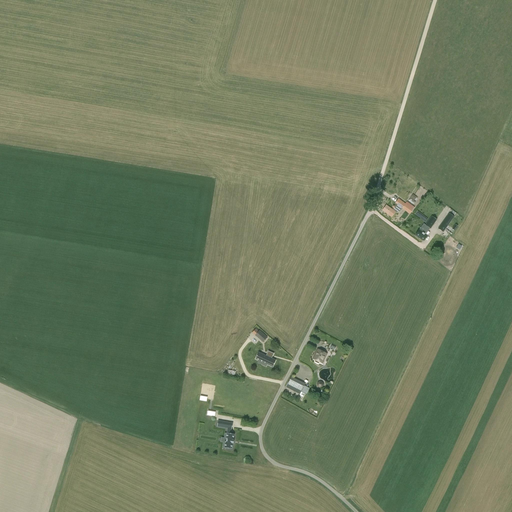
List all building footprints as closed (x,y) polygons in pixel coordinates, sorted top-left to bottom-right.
[(393,208),(392,209),(386,205),(382,210),(391,217),(395,212),(397,212),(398,212),(400,211),(402,208),(410,214),(414,207),(407,202),(405,203),(398,199),(395,203),(396,204),(394,206),(393,205),(392,207),(393,208)] [(416,215),(427,223),(429,220),(418,211),(416,215)] [(442,232),(445,228),(453,217),(448,213),(440,225),(438,229),(442,232)] [(427,236),(425,234),(430,228),(424,224),(416,235),(424,241),(427,236)] [(259,331),(255,335),(262,342),(266,338),(263,335),(259,331)] [(313,359),(315,360),(315,361),(315,362),(318,364),(319,363),(319,362),(322,364),(327,354),(318,350),(316,354),(315,354),(313,359)] [(259,353),(256,359),(263,362),(262,365),(266,366),(267,364),(273,367),(276,361),(271,359),(273,356),(274,354),(268,351),(268,352),(266,356),(259,353)] [(291,376),(286,387),(300,395),(305,384),(294,378),(291,376)] [(231,428),(232,423),(221,421),(220,426),(228,428),(224,447),(232,449),(234,434),(230,433),(231,428)]
